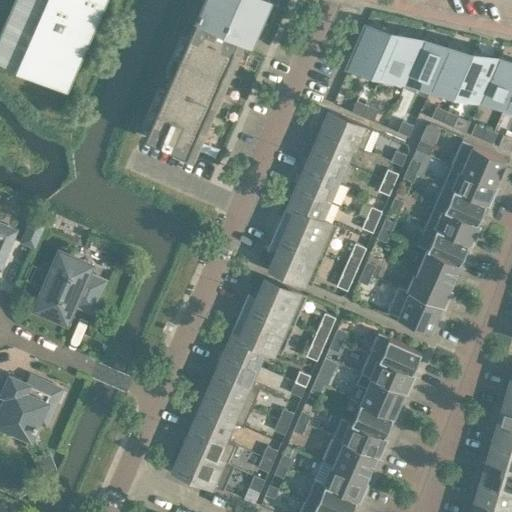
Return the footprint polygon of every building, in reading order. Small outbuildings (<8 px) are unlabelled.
[(16,0),(0,38),(0,56),(67,85),(104,0),(16,0)] [(269,0),(203,0),(147,132),(189,150),(212,97),(217,99),(218,98),(217,97),(222,86),(223,86),(223,85),(218,83),(234,45),(242,48),(247,35),(253,38),(269,0)] [(397,35),(368,22),(352,60),(382,73),(384,69),(383,68),(398,35),(397,35)] [(399,31),(397,35),(398,35),(383,68),(384,69),(407,79),(409,75),(408,74),(423,41),(422,41),(399,31)] [(424,37),(422,41),(423,41),(408,74),(409,75),(432,85),(433,81),(433,80),(447,47),(424,37)] [(448,43),(447,47),(433,80),(433,81),(457,91),(458,87),(458,86),(472,53),(471,53),(448,43)] [(473,49),(471,53),(472,53),(458,86),(458,87),(481,97),(483,93),(482,93),(497,59),(496,59),(473,49)] [(511,60),(498,55),(496,59),(497,59),(482,93),(483,93),(506,103),(508,99),(507,98),(511,87),(511,60)] [(357,99),(352,110),(363,115),(368,104),(357,99)] [(374,120),(379,109),(368,104),(363,115),(374,120)] [(437,105),(432,116),(443,120),(447,109),(437,105)] [(454,125),(458,114),(447,109),(443,120),(454,125)] [(373,128),(331,110),(322,129),(355,144),(364,148),(373,128)] [(414,124),(403,119),(398,130),(409,135),(414,124)] [(476,122),(471,133),(482,138),(487,127),(476,122)] [(493,142),(498,131),(487,127),(482,138),(493,142)] [(355,144),(322,129),(314,148),(347,162),(355,144)] [(511,146),(511,136),(503,133),(498,145),(510,150),(511,146)] [(420,138),(416,148),(429,153),(433,143),(420,138)] [(507,157),(463,138),(452,163),(496,182),(507,157)] [(347,162),(314,148),(306,167),(339,181),(347,162)] [(407,153),(396,148),(391,159),(402,164),(407,153)] [(421,160),(412,156),(408,166),(417,170),(421,160)] [(496,182),(452,163),(443,182),(487,201),(496,182)] [(403,176),(413,180),(417,170),(408,166),(403,176)] [(339,181),(306,167),(298,185),(331,200),(339,181)] [(399,172),(388,167),(383,178),(394,183),(399,172)] [(378,189),(389,194),(394,183),(383,178),(378,189)] [(487,201),(443,182),(434,203),(478,222),(487,201)] [(289,205),(297,208),(297,207),(323,218),(331,200),(298,185),(289,205)] [(395,196),(391,206),(400,210),(404,200),(395,196)] [(478,222),(434,203),(426,221),(470,241),(478,222)] [(382,209),(372,205),(367,215),(378,220),(382,209)] [(272,265),(312,283),(338,224),(323,218),(297,207),(297,208),(272,265)] [(362,226),(373,231),(378,220),(367,215),(362,226)] [(395,221),(386,217),(381,226),(391,231),(395,221)] [(22,241),(34,245),(43,223),(31,218),(22,241)] [(417,243),(428,248),(428,247),(461,261),(470,241),(426,221),(417,243)] [(0,262),(13,230),(0,224),(0,262)] [(377,236),(386,241),(391,231),(381,226),(377,236)] [(356,241),(351,252),(362,257),(367,246),(356,241)] [(461,261),(428,247),(428,248),(418,271),(451,286),(461,261)] [(104,280),(85,272),(89,264),(61,252),(39,305),(44,307),(42,311),(59,318),(61,315),(66,317),(72,303),(78,306),(79,303),(91,309),(104,280)] [(362,257),(351,252),(346,263),(357,268),(362,257)] [(376,264),(367,259),(363,269),(372,273),(376,264)] [(357,268),(346,263),(342,274),(352,278),(357,268)] [(358,279),(368,283),(372,273),(363,269),(358,279)] [(451,286),(418,271),(410,289),(409,290),(443,304),(451,286)] [(352,278),(342,274),(337,284),(348,289),(352,278)] [(267,346),(282,353),(307,294),(267,276),(242,333),(242,334),(267,346)] [(388,310),(432,329),(443,304),(409,290),(410,289),(399,284),(388,310)] [(336,316),(325,311),(320,322),(331,327),(336,316)] [(331,327),(320,322),(316,333),(327,337),(331,327)] [(347,331),(338,326),(334,336),(343,341),(347,331)] [(242,333),(235,330),(226,350),(259,364),(267,346),(242,334),(242,333)] [(423,350),(379,330),(369,352),(413,371),(423,350)] [(327,337),(316,333),(311,343),(322,348),(327,337)] [(329,346),(339,351),(343,341),(334,336),(329,346)] [(322,348),(311,343),(306,354),(317,359),(322,348)] [(218,368),(251,383),(251,382),(259,364),(226,350),(218,368)] [(361,372),(372,376),(405,390),(413,371),(369,352),(361,372)] [(338,360),(326,355),(319,369),(331,375),(338,360)] [(261,386),(251,382),(251,383),(218,368),(210,387),(252,406),(261,386)] [(311,374),(300,369),(295,380),(306,385),(311,374)] [(361,372),(356,382),(367,386),(362,400),(395,414),(405,390),(372,376),(361,372)] [(27,382),(11,375),(6,387),(0,384),(0,422),(31,436),(35,426),(36,426),(38,423),(41,424),(43,420),(45,421),(53,404),(46,401),(53,386),(29,376),(27,382)] [(311,389),(320,393),(324,384),(315,379),(311,389)] [(290,391),(301,396),(306,385),(295,380),(290,391)] [(234,421),(244,425),(252,406),(210,387),(202,406),(235,420),(234,421)] [(395,414),(362,400),(353,420),(352,421),(385,435),(395,414)] [(500,421),(511,424),(511,402),(506,401),(500,421)] [(227,439),(227,438),(234,421),(235,420),(202,406),(194,424),(227,439)] [(294,411),(283,407),(279,417),(290,422),(294,411)] [(311,413),(302,409),(298,419),(307,423),(311,413)] [(353,420),(342,415),(333,435),(377,454),(385,435),(352,421),(353,420)] [(274,428),(285,433),(290,422),(279,417),(274,428)] [(293,429),(303,433),(307,423),(298,419),(293,429)] [(511,424),(500,421),(494,440),(511,445),(511,424)] [(227,438),(227,439),(194,424),(185,443),(228,462),(236,442),(227,438)] [(377,454),(333,435),(323,459),(367,478),(377,454)] [(511,466),(511,445),(494,440),(488,460),(511,466)] [(234,465),(228,462),(185,443),(175,467),(223,488),(234,465)] [(278,449),(267,444),(262,455),(273,460),(278,449)] [(293,456),(283,452),(279,462),(288,466),(293,456)] [(258,466),(269,470),(273,460),(262,455),(258,466)] [(367,478),(323,459),(315,477),(359,497),(367,478)] [(511,466),(488,460),(483,479),(511,488),(511,466)] [(275,472),(284,476),(288,466),(279,462),(275,472)] [(260,491),(265,478),(254,473),(249,486),(260,491)] [(351,511),(359,497),(315,477),(306,498),(336,511),(351,511)] [(511,509),(511,508),(511,506),(511,488),(483,479),(477,499),(511,509)] [(270,483),(266,493),(275,497),(279,487),(270,483)] [(299,511),(336,511),(306,498),(299,511)] [(511,511),(511,508),(511,509),(477,499),(472,511),(511,511)]
